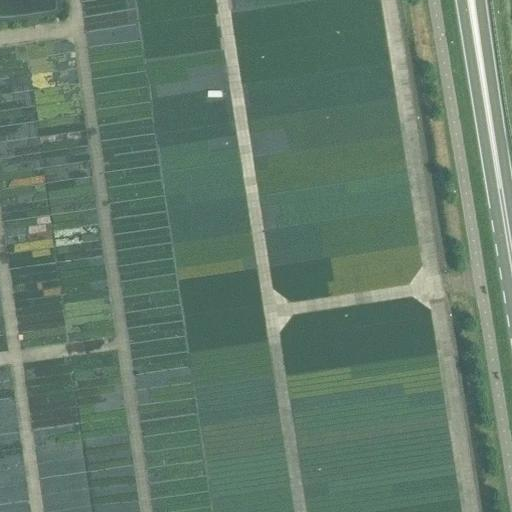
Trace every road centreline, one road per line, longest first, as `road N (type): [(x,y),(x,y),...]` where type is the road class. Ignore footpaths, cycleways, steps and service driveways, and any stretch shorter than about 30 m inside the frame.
road 1 (track): [(473,511),(390,0)]
road 2 (track): [(301,511),(222,0)]
road 3 (track): [(148,511),(75,0)]
road 4 (unclassified): [(511,482),(433,0)]
road 5 (primary): [(511,264),(470,0)]
road 6 (track): [(269,313),(479,281)]
